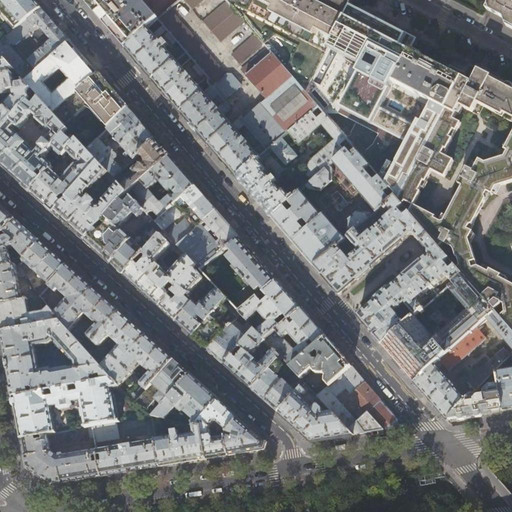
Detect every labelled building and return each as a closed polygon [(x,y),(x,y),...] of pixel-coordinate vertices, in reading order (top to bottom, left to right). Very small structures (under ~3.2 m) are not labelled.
[(34,0),(0,0),(0,42),(42,10),(35,1),(34,0)] [(83,0),(96,14),(125,48),(158,19),(159,19),(142,0),(83,0)] [(185,0),(193,9),(203,0),(185,0)] [(225,0),(227,2),(245,22),(256,35),(264,44),(265,45),(271,34),(298,48),(286,70),(306,93),(329,49),(345,19),(352,4),(344,0),(225,0)] [(511,0),(491,0),(486,11),(488,11),(488,10),(505,18),(507,26),(511,28),(511,0)] [(221,42),(245,22),(227,2),(204,22),(221,42)] [(208,82),(209,83),(209,84),(210,84),(212,86),(181,113),(209,145),(232,125),(225,117),(225,114),(231,109),(224,100),(227,97),(242,85),(232,74),(227,74),(227,75),(170,9),(159,19),(158,19),(167,30),(169,32),(177,41),(180,45),(186,52),(192,58),(196,63),(205,73),(208,77),(210,79),(209,79),(209,80),(208,80),(208,81),(208,82)] [(345,19),(329,49),(337,53),(333,61),(358,74),(339,109),(372,126),(394,83),(432,102),(422,123),(418,121),(386,185),(396,197),(399,200),(447,109),(463,78),(452,73),(410,52),(418,35),(402,29),(361,9),(353,23),(345,19)] [(42,10),(0,42),(0,53),(2,57),(15,70),(22,78),(25,81),(52,58),(58,52),(70,41),(42,10)] [(157,38),(167,30),(158,19),(125,48),(153,80),(186,52),(180,45),(170,53),(165,48),(166,47),(169,45),(164,39),(161,42),(160,41),(160,42),(157,38)] [(173,44),(177,41),(169,32),(165,35),(173,44)] [(241,64),(264,44),(256,35),(233,55),(241,64)] [(87,61),(70,41),(58,52),(60,55),(54,60),(52,58),(25,81),(24,82),(26,84),(31,89),(40,98),(54,113),(98,74),(87,61)] [(319,107),(306,93),(286,70),(268,48),(242,70),(246,75),(247,74),(268,99),(242,121),(245,125),(250,130),(259,140),(263,144),(268,151),(282,139),(289,133),(312,113),(319,107)] [(181,67),(192,58),(186,52),(153,80),(181,113),(212,86),(210,84),(209,84),(209,83),(208,82),(208,81),(208,80),(209,80),(209,79),(210,79),(208,77),(198,85),(193,80),(194,80),(188,74),(181,67)] [(0,77),(10,75),(9,71),(15,70),(2,57),(0,59),(0,77)] [(201,76),(205,73),(196,63),(193,67),(201,76)] [(511,91),(479,76),(467,70),(463,78),(447,109),(455,113),(458,107),(464,110),(468,103),(504,120),(506,115),(511,117),(511,91)] [(129,109),(98,74),(54,113),(65,126),(89,106),(109,129),(129,109)] [(13,75),(10,75),(0,77),(0,94),(15,92),(16,98),(6,109),(14,117),(28,101),(29,99),(28,92),(31,89),(26,84),(18,86),(17,82),(14,83),(13,75)] [(54,113),(40,98),(33,106),(28,101),(14,117),(0,132),(0,165),(31,193),(50,170),(53,168),(43,159),(53,148),(63,157),(66,152),(74,144),(64,135),(69,130),(65,126),(54,113)] [(0,132),(14,117),(6,109),(0,110),(0,112),(0,114),(0,132)] [(136,118),(129,109),(109,129),(107,130),(114,137),(102,148),(96,142),(88,150),(100,163),(102,165),(113,154),(121,146),(143,126),(136,118)] [(454,116),(455,113),(447,109),(399,200),(413,207),(434,165),(443,170),(452,152),(444,148),(459,119),(454,116)] [(312,113),(289,133),(300,145),(322,125),(336,140),(304,168),(304,167),(302,169),(303,171),(303,170),(309,177),(295,189),(295,191),(292,194),(287,194),(285,191),(282,191),(281,192),(264,173),(266,171),(266,170),(263,166),(263,162),(271,156),(271,154),(273,151),(287,166),(298,157),(282,139),(268,151),(237,177),(272,217),(285,206),(290,201),(302,191),(307,187),(331,166),(334,164),(347,152),(342,146),(348,141),(324,114),(318,119),(312,113)] [(238,132),(245,125),(242,121),(240,119),(232,125),(209,145),(237,177),(268,151),(263,144),(255,151),(250,145),(244,138),(244,139),(238,132)] [(156,141),(143,126),(121,146),(128,153),(125,156),(126,158),(122,162),(124,163),(120,167),(115,161),(116,161),(118,159),(118,156),(116,154),(113,154),(102,165),(114,178),(118,174),(140,155),(156,141)] [(255,143),(259,140),(250,130),(246,133),(255,143)] [(78,139),(74,144),(66,152),(73,158),(72,159),(78,164),(80,164),(80,166),(79,166),(78,166),(77,166),(76,166),(76,167),(66,178),(65,179),(65,180),(65,181),(65,182),(65,183),(66,184),(65,185),(63,183),(63,181),(62,180),(63,179),(57,174),(56,176),(50,170),(31,193),(55,214),(99,164),(100,163),(88,150),(78,139)] [(170,157),(156,141),(140,155),(143,159),(145,160),(146,163),(144,165),(140,165),(132,171),(136,176),(132,180),(128,180),(125,182),(118,174),(114,178),(128,193),(133,190),(170,157)] [(413,207),(413,216),(430,236),(453,263),(452,251),(459,256),(463,275),(496,312),(501,308),(503,314),(500,317),(511,330),(511,288),(477,271),(475,257),(474,245),(473,235),(500,180),(511,177),(511,143),(503,163),(476,168),(466,163),(459,176),(469,181),(449,223),(413,207)] [(347,152),(334,164),(377,213),(396,197),(386,185),(353,147),(347,152)] [(183,172),(170,157),(133,190),(140,197),(138,198),(138,199),(140,201),(137,203),(142,208),(155,198),(148,190),(157,182),(157,180),(158,180),(158,176),(159,175),(163,180),(160,182),(160,183),(165,189),(183,172)] [(128,193),(114,178),(102,165),(100,163),(99,164),(55,214),(85,241),(96,229),(102,222),(122,200),(125,197),(128,193)] [(331,166),(307,187),(310,190),(311,190),(321,191),(322,192),(333,182),(332,181),(333,171),(333,170),(331,166)] [(196,187),(183,172),(165,189),(168,192),(171,193),(172,192),(175,196),(175,197),(171,196),(163,203),(159,203),(155,198),(142,208),(145,211),(148,214),(150,212),(154,213),(160,219),(196,187)] [(217,211),(196,187),(160,219),(156,222),(164,231),(174,242),(178,246),(217,211)] [(302,191),(290,201),(295,207),(290,211),(285,206),(272,217),(279,226),(315,267),(329,255),(324,250),(329,246),(334,251),(344,243),(347,240),(325,215),(323,216),(302,191)] [(413,216),(399,200),(396,197),(377,213),(374,216),(372,218),(378,225),(387,236),(386,238),(395,249),(402,242),(401,242),(411,235),(414,235),(422,243),(430,236),(413,216)] [(127,205),(122,200),(102,222),(106,226),(100,233),(96,229),(85,241),(111,264),(135,238),(129,233),(127,236),(119,229),(121,229),(132,216),(135,219),(137,217),(138,218),(145,211),(142,208),(137,203),(133,198),(127,205)] [(0,229),(1,229),(5,232),(16,220),(0,205),(0,229)] [(240,237),(217,211),(178,246),(177,246),(187,256),(196,266),(200,271),(240,237)] [(357,231),(372,218),(374,216),(371,212),(370,214),(360,213),(360,212),(348,222),(348,223),(348,233),(347,233),(351,237),(357,231)] [(152,219),(148,214),(141,221),(146,226),(152,219)] [(16,220),(5,232),(4,233),(9,238),(8,238),(7,238),(5,239),(4,240),(3,241),(2,242),(1,235),(0,235),(0,268),(11,267),(7,250),(13,246),(26,258),(41,242),(16,220)] [(357,231),(351,237),(347,240),(344,243),(346,245),(354,255),(359,260),(356,264),(365,275),(371,269),(387,254),(388,255),(395,249),(386,238),(387,236),(378,225),(372,230),(372,231),(372,232),(372,233),(365,239),(358,233),(359,232),(357,231)] [(171,243),(174,242),(164,231),(162,233),(163,236),(164,236),(171,243)] [(137,236),(135,238),(111,264),(124,276),(135,264),(143,255),(150,247),(137,236)] [(160,236),(150,247),(143,255),(146,257),(147,260),(139,268),(135,264),(124,276),(160,308),(171,295),(165,290),(171,284),(176,289),(189,274),(196,266),(187,256),(184,257),(168,275),(157,265),(156,261),(169,246),(169,243),(162,236),(160,236)] [(430,236),(422,243),(428,251),(428,256),(412,269),(419,276),(423,278),(439,296),(443,293),(440,289),(435,288),(439,285),(439,284),(439,283),(438,282),(447,275),(454,283),(463,275),(453,263),(430,236)] [(278,281),(240,237),(200,271),(211,283),(224,296),(227,300),(239,313),(278,281)] [(41,242),(26,258),(23,262),(50,286),(68,266),(41,242)] [(340,250),(346,245),(344,243),(334,251),(329,255),(315,267),(338,294),(339,295),(340,295),(341,294),(358,280),(365,275),(356,264),(359,260),(354,255),(348,259),(340,250)] [(11,267),(0,268),(0,305),(27,300),(39,298),(37,294),(21,297),(18,278),(26,276),(20,265),(11,267)] [(68,266),(50,286),(48,287),(55,293),(58,291),(67,299),(54,314),(61,321),(62,323),(94,289),(68,266)] [(389,289),(382,295),(392,304),(395,302),(401,308),(411,320),(415,317),(425,308),(423,306),(423,307),(418,300),(425,294),(426,294),(427,294),(428,294),(431,291),(432,297),(435,299),(439,296),(423,278),(419,276),(412,269),(405,275),(389,290),(389,289)] [(194,272),(189,274),(176,289),(171,295),(160,308),(177,323),(195,302),(188,297),(200,283),(201,279),(194,272)] [(463,275),(454,283),(449,287),(468,310),(434,339),(415,317),(411,320),(406,324),(382,345),(415,383),(435,366),(478,328),(487,320),(496,312),(463,275)] [(302,309),(278,281),(239,313),(240,314),(250,325),(253,322),(251,320),(259,313),(268,323),(257,332),(265,341),(302,309)] [(36,293),(37,294),(39,298),(40,297),(45,291),(41,287),(36,293)] [(120,312),(94,289),(62,323),(70,331),(86,315),(97,324),(87,335),(87,337),(93,342),(120,312)] [(45,291),(40,297),(43,301),(49,295),(45,291)] [(376,300),(376,301),(359,316),(359,317),(359,318),(382,345),(406,324),(405,322),(404,323),(395,313),(401,308),(395,302),(392,304),(382,295),(376,300)] [(223,305),(227,300),(224,296),(221,297),(207,313),(195,302),(177,323),(194,337),(223,305)] [(27,300),(0,305),(0,324),(2,333),(21,329),(23,329),(40,325),(48,324),(61,321),(54,314),(49,308),(44,312),(30,315),(27,300)] [(229,310),(223,305),(194,337),(209,351),(229,327),(221,320),(229,310)] [(290,368),(326,337),(302,309),(265,341),(273,350),(280,357),(290,368)] [(147,336),(120,312),(93,342),(98,347),(101,347),(108,339),(110,340),(112,338),(120,346),(101,366),(110,377),(147,336)] [(496,312),(487,320),(511,349),(511,330),(500,317),(496,312)] [(62,323),(61,321),(48,324),(49,329),(42,330),(40,325),(23,329),(24,334),(21,334),(21,329),(2,333),(7,362),(25,359),(25,360),(37,358),(35,346),(51,343),(54,340),(57,344),(62,350),(63,350),(69,356),(82,345),(79,341),(74,336),(70,331),(62,323)] [(234,321),(229,327),(209,351),(225,365),(251,336),(234,321)] [(435,366),(415,383),(447,420),(448,420),(473,394),(480,388),(496,370),(510,356),(504,349),(468,383),(473,389),(469,394),(467,394),(463,397),(439,370),(444,366),(448,371),(487,338),(478,328),(435,366)] [(255,330),(251,336),(225,365),(252,389),(277,360),(280,357),(273,350),(261,364),(252,356),(265,341),(257,332),(255,330)] [(78,332),(74,336),(79,341),(83,336),(78,332)] [(174,360),(147,336),(110,377),(112,379),(120,387),(140,364),(148,371),(146,373),(148,375),(140,384),(141,386),(146,391),(174,360)] [(352,367),(326,337),(290,368),(292,370),(301,380),(313,370),(316,373),(325,374),(327,376),(326,378),(325,382),(327,384),(324,387),(326,389),(352,367)] [(82,345),(69,356),(74,363),(75,368),(69,369),(68,368),(53,371),(51,369),(40,372),(37,358),(25,360),(25,359),(7,362),(14,398),(29,395),(32,394),(31,388),(34,388),(35,394),(45,392),(44,387),(50,386),(50,388),(52,390),(54,390),(70,387),(79,385),(92,382),(93,382),(92,377),(102,375),(103,380),(112,379),(110,377),(101,366),(86,349),(82,345)] [(190,374),(174,360),(146,391),(139,399),(135,404),(147,413),(151,409),(155,413),(190,374)] [(265,401),(282,381),(292,370),(290,368),(286,363),(283,366),(277,360),(252,389),(265,401)] [(382,401),(352,367),(326,389),(317,397),(331,412),(349,431),(358,422),(357,420),(336,398),(346,389),(362,407),(355,413),(361,420),(382,401)] [(511,369),(497,372),(499,389),(505,388),(507,390),(507,391),(506,393),(500,394),(503,411),(511,409),(511,369)] [(305,384),(301,380),(292,370),(282,381),(265,401),(279,413),(305,384)] [(497,372),(496,370),(480,388),(482,390),(483,388),(485,390),(484,391),(485,395),(483,397),(482,396),(481,396),(480,396),(479,396),(479,397),(478,397),(477,398),(477,399),(473,394),(448,420),(451,420),(479,415),(503,411),(500,394),(499,389),(497,372)] [(219,400),(190,374),(155,413),(152,416),(165,419),(176,407),(182,413),(184,411),(195,420),(193,423),(193,426),(196,426),(219,400)] [(112,379),(103,380),(97,382),(98,387),(97,386),(94,387),(94,388),(93,388),(92,382),(79,385),(80,392),(71,393),(70,387),(54,390),(55,396),(47,398),(46,392),(45,392),(35,394),(34,394),(35,399),(30,399),(29,395),(14,398),(21,439),(35,437),(42,435),(47,434),(56,433),(54,422),(55,422),(54,415),(53,415),(51,407),(59,405),(59,408),(62,410),(73,409),(75,406),(74,402),(81,400),(83,410),(82,410),(83,418),(84,418),(86,427),(89,427),(93,426),(117,422),(119,421),(115,395),(112,395),(111,389),(120,387),(112,379)] [(310,389),(305,384),(279,413),(312,443),(353,436),(349,431),(331,412),(328,413),(328,412),(325,412),(326,413),(323,414),(322,409),(312,400),(308,404),(302,398),(310,389)] [(134,403),(135,404),(139,399),(133,392),(128,397),(134,403)] [(240,419),(219,400),(196,426),(202,428),(207,460),(229,456),(226,440),(226,437),(214,439),(212,437),(210,427),(214,423),(217,423),(228,432),(229,431),(240,419)] [(399,421),(382,401),(361,420),(360,420),(358,422),(349,431),(353,436),(396,429),(399,421)] [(479,415),(451,420),(451,424),(479,419),(479,415)] [(240,419),(229,431),(235,435),(234,436),(234,437),(234,438),(234,439),(226,440),(229,456),(230,456),(246,453),(265,450),(267,443),(240,419)] [(117,422),(93,426),(94,435),(96,442),(119,438),(117,422)] [(202,428),(196,426),(193,426),(192,426),(194,435),(188,436),(188,432),(184,433),(183,426),(175,427),(176,432),(173,432),(174,437),(164,438),(164,436),(157,437),(157,440),(156,440),(156,441),(161,467),(207,460),(202,428)] [(47,434),(42,435),(43,440),(36,441),(35,437),(21,439),(27,469),(51,485),(101,477),(99,462),(95,463),(94,457),(98,456),(97,451),(59,457),(51,452),(47,434)] [(122,447),(97,451),(98,456),(102,455),(103,461),(99,462),(101,477),(161,467),(156,441),(131,445),(131,442),(128,441),(123,442),(121,444),(122,447)]
